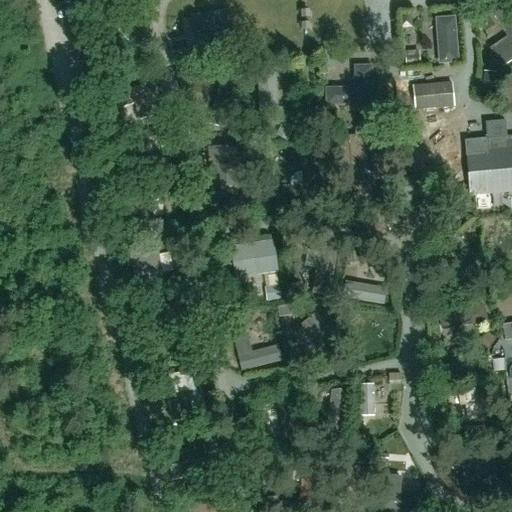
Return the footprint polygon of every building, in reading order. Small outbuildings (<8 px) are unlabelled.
[(511,19),(503,5),(491,12),(507,37),(489,49),(501,67),(511,60),(511,19)] [(228,27),(226,11),(190,16),(193,33),(228,27)] [(115,26),(101,31),(114,66),(128,60),(115,26)] [(340,57),(353,49),(343,31),(329,39),(340,57)] [(405,53),(406,65),(419,64),(418,52),(405,53)] [(372,64),(353,65),(354,88),(324,89),(324,107),(373,106),(372,64)] [(144,85),(103,97),(108,113),(134,105),(139,120),(153,116),(144,85)] [(463,141),(469,196),(511,191),(511,136),(507,137),(505,120),(484,122),(485,139),(463,141)] [(382,142),(381,130),(356,133),(356,136),(334,138),(337,166),(365,163),(363,144),(382,142)] [(132,161),(129,145),(114,148),(119,180),(165,173),(162,157),(132,161)] [(244,186),(243,146),(205,147),(205,174),(223,174),(223,187),(244,186)] [(321,159),(301,160),(302,186),(283,187),(284,206),(323,204),(321,159)] [(383,164),(371,165),(372,180),(384,179),(383,164)] [(432,200),(434,184),(396,178),(389,223),(407,226),(412,197),(432,200)] [(136,289),(163,284),(158,254),(131,258),(136,289)] [(186,301),(149,307),(153,336),(191,330),(186,301)] [(291,315),(289,305),(278,307),(279,317),(291,315)] [(238,320),(236,307),(222,309),(223,322),(238,320)] [(318,341),(323,346),(338,333),(319,310),(295,329),(301,336),(300,337),(309,348),(318,341)] [(511,323),(503,325),(505,340),(511,339),(511,323)] [(495,359),(497,369),(508,367),(506,356),(495,359)] [(194,385),(169,390),(171,399),(168,400),(173,420),(201,413),(194,385)] [(496,479),(492,452),(455,456),(456,467),(462,466),(464,482),(496,479)] [(400,493),(401,477),(383,476),(381,510),(419,511),(423,511),(424,494),(400,493)] [(234,511),(229,495),(186,507),(187,511),(234,511)]
